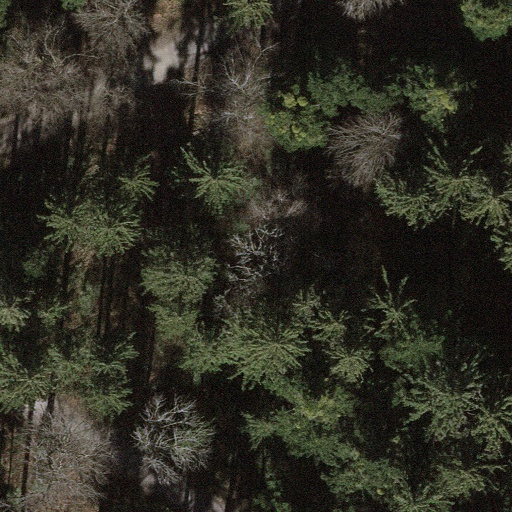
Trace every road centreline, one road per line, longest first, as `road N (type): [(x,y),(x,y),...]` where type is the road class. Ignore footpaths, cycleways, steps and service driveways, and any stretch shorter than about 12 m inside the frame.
road 1 (track): [(304,0),(0,137)]
road 2 (track): [(0,384),(194,511)]
